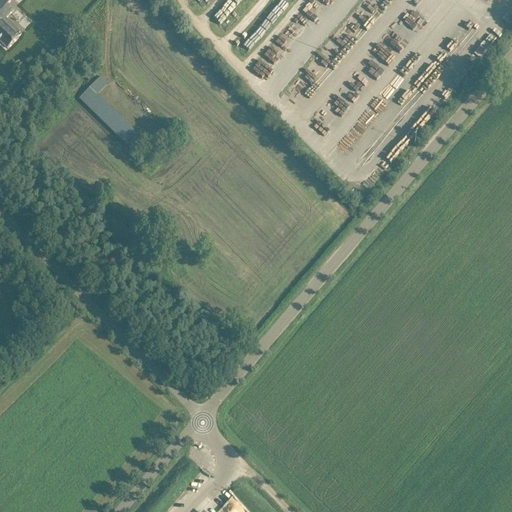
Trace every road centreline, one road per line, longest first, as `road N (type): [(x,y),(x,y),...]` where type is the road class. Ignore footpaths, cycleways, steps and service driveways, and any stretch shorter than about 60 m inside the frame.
road 1 (unclassified): [(200,418),(511,54)]
road 2 (unknown): [(294,123),(356,189),(493,17)]
road 3 (unclassified): [(200,418),(0,213)]
road 4 (unknown): [(456,0),(324,155)]
road 5 (unknown): [(294,123),(263,89),(348,0)]
road 6 (unknown): [(398,0),(294,123)]
road 7 (unclassified): [(119,511),(200,418)]
